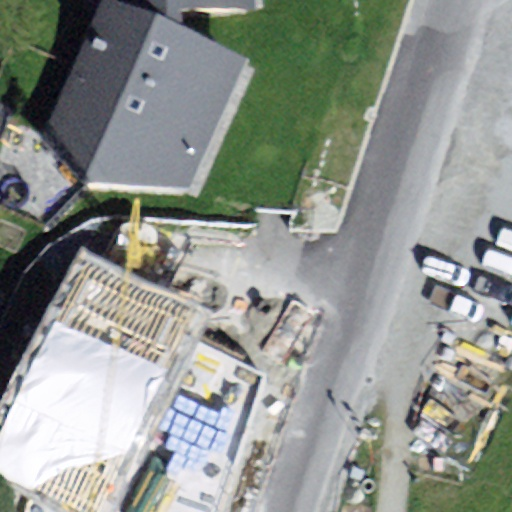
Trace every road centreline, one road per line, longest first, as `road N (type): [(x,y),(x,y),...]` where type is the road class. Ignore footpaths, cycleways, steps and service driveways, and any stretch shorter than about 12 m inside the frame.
road 1 (tertiary): [(288,511),(458,0)]
road 2 (track): [(391,511),(413,322),(366,285)]
